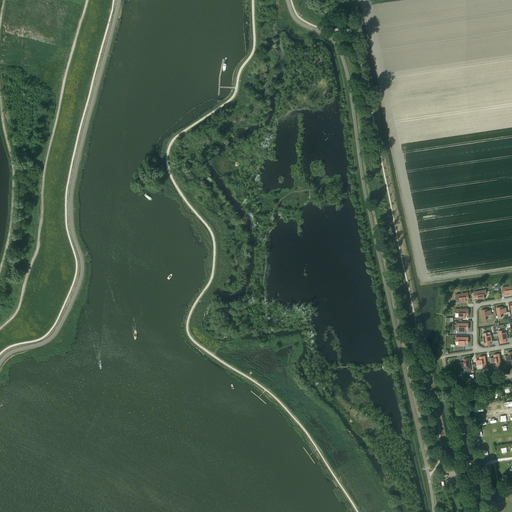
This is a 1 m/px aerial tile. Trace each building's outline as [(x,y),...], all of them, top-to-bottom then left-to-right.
[(511,285),(502,287),(503,293),(506,293),(506,295),(511,293),(511,289),(511,285)] [(486,290),(474,291),(475,297),(478,297),(478,299),(484,298),(484,293),(486,293),(486,290)] [(468,292),(456,294),(457,300),(459,300),(460,302),(466,301),(466,296),(468,296),(468,292)] [(500,307),(496,307),(498,318),(501,318),(501,313),(507,312),(506,308),(501,308),(500,307)] [(468,309),(456,309),(456,312),(459,312),(459,317),(465,317),(465,315),(468,315),(468,309)] [(485,309),(481,310),(483,321),(486,320),(486,315),(491,315),(491,310),(485,311),(485,309)] [(468,323),(456,323),(456,326),(459,326),(459,331),(465,331),(465,329),(468,329),(468,323)] [(502,330),(498,331),(500,343),(506,342),(506,339),(508,339),(507,332),(502,333),(502,330)] [(486,332),(483,333),(484,345),(491,344),(490,341),(492,341),(491,334),(487,335),(486,332)] [(456,337),(456,340),(458,340),(458,345),(465,345),(465,343),(468,343),(468,337),(456,337)] [(501,366),(499,353),(494,354),(494,357),(490,358),(491,362),(493,362),(493,367),(501,366)] [(485,356),(479,356),(480,359),(476,360),(476,364),(482,363),(483,368),(487,368),(485,356)] [(464,362),(460,362),(461,367),(467,366),(467,371),(471,370),(469,358),(464,359),(464,362)]
